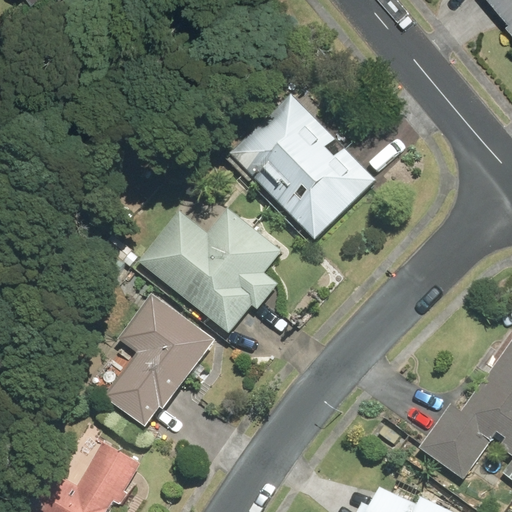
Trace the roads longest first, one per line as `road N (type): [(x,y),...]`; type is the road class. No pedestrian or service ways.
road 1 (residential): [(236,511),(291,427),(511,185)]
road 2 (residential): [(511,170),(364,0)]
